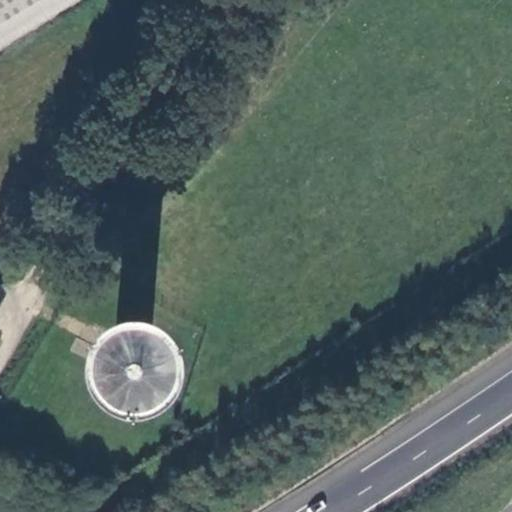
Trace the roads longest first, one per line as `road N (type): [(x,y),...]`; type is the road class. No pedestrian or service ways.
road 1 (track): [(25,304),(62,235),(251,0)]
road 2 (motorway): [(511,398),(336,511)]
